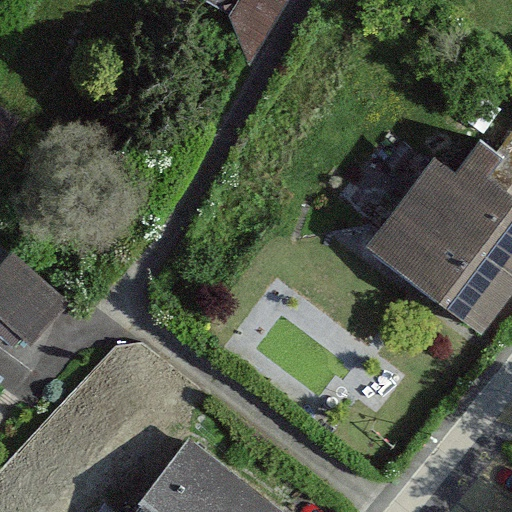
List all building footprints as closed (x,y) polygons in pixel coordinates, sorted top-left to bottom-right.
[(265,37),(287,0),(244,0),(234,18),(265,37)] [(511,130),(499,146),(511,157),(511,130)] [(432,159),(369,243),(481,326),(511,284),(511,191),(485,172),(497,156),(479,142),(454,175),(432,159)] [(0,264),(0,315),(25,341),(64,302),(13,252),(0,264)] [(282,511),(283,510),(193,438),(132,511),(282,511)]
